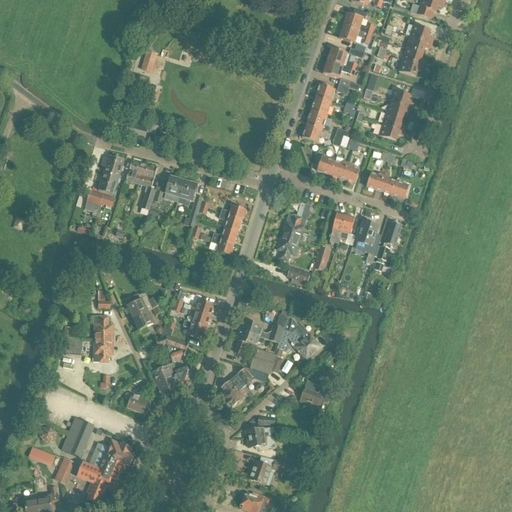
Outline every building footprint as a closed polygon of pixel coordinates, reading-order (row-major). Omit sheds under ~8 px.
[(391,6),(391,3),(382,0),(351,0),(351,3),(367,8),(369,2),(375,4),(373,7),(380,9),(381,9),(383,3),(391,6)] [(442,4),(430,0),(421,0),(419,8),(412,6),(410,14),(430,20),(430,19),(432,13),(436,14),(438,7),(441,8),(442,4)] [(347,14),(343,27),(371,36),(374,27),(367,25),(366,29),(361,27),(363,20),(365,21),(367,15),(354,10),(352,16),(347,14)] [(371,36),(343,27),(339,40),(355,45),(357,38),(362,40),(361,44),(368,46),(371,36)] [(413,27),(409,39),(429,45),(431,40),(428,39),(430,32),(413,27)] [(409,39),(406,50),(423,56),(425,49),(428,50),(429,45),(409,39)] [(387,50),(389,45),(379,42),(377,47),(387,50)] [(355,51),(354,52),(364,55),(366,49),(356,46),(357,47),(355,51)] [(327,63),(355,71),(357,66),(349,63),(351,57),(351,56),(349,56),(347,55),(331,50),(327,63)] [(349,55),(349,56),(351,56),(351,57),(362,60),(364,55),(354,52),(351,50),(350,51),(351,51),(349,56),(349,55)] [(406,50),(402,62),(422,68),(424,63),(421,62),(423,56),(406,50)] [(142,71),(150,73),(153,61),(152,61),(153,56),(148,54),(147,59),(145,59),(142,71)] [(422,68),(402,62),(399,73),(416,78),(418,72),(421,73),(422,68)] [(355,71),(327,63),(323,75),(339,80),(341,73),(353,77),(355,71)] [(379,75),(381,68),(375,66),(373,72),(379,75)] [(370,68),(365,67),(363,68),(361,73),(368,75),(370,68)] [(339,85),(338,87),(349,90),(351,84),(340,80),(340,81),(339,86),(339,85)] [(319,86),(315,100),(331,105),(335,91),(319,86)] [(349,90),(338,87),(337,92),(336,93),(347,97),(349,90)] [(149,100),(156,102),(159,93),(156,93),(156,90),(153,89),(149,100)] [(393,91),(389,103),(409,110),(411,104),(408,103),(410,97),(393,91)] [(331,105),(315,100),(310,114),(311,114),(311,113),(319,115),(318,117),(326,119),(331,105)] [(389,103),(386,115),(403,120),(405,113),(408,114),(409,110),(389,103)] [(356,112),(352,111),(345,109),(343,113),(350,115),(349,118),(353,120),(356,112)] [(310,114),(306,127),(327,134),(329,128),(323,127),(326,119),(318,117),(319,115),(311,113),(311,114),(310,114)] [(386,115),(382,126),(402,133),(404,127),(401,126),(403,120),(386,115)] [(402,133),(382,126),(378,138),(395,143),(398,136),(401,137),(402,133)] [(327,134),(306,127),(302,139),(318,144),(320,138),(326,140),(327,134)] [(380,161),(386,163),(389,156),(382,154),(380,161)] [(389,156),(386,163),(393,165),(395,158),(389,156)] [(104,159),(102,165),(121,171),(124,161),(109,157),(108,161),(104,159)] [(317,172),(330,177),(334,163),(321,158),(317,172)] [(125,183),(139,186),(141,178),(144,179),(148,167),(132,163),(125,183)] [(330,177),(342,181),(348,164),(343,163),(342,165),(334,163),(330,177)] [(348,164),(342,181),(355,185),(359,171),(352,168),(352,166),(348,164)] [(105,169),(103,175),(107,176),(119,179),(121,171),(102,165),(101,167),(105,169)] [(141,178),(139,186),(146,188),(145,193),(146,195),(141,210),(149,213),(156,193),(153,192),(150,191),(151,189),(157,169),(148,167),(144,179),(141,178)] [(366,189),(379,193),(384,176),(379,175),(378,177),(371,174),(366,189)] [(103,175),(101,183),(116,188),(117,184),(119,185),(121,180),(119,179),(107,176),(103,175)] [(379,193),(391,197),(396,183),(388,180),(389,178),(384,176),(379,193)] [(165,195),(179,199),(184,182),(171,178),(165,195)] [(184,182),(179,199),(177,204),(188,208),(190,203),(192,203),(197,186),(184,182)] [(116,188),(101,183),(98,192),(113,197),(113,196),(115,197),(117,192),(115,192),(116,188)] [(396,183),(391,197),(404,201),(409,187),(396,183)] [(86,204),(88,204),(95,206),(98,196),(90,193),(86,204)] [(154,203),(160,205),(163,194),(157,193),(154,203)] [(85,212),(93,214),(92,218),(96,220),(100,208),(101,205),(103,197),(98,196),(95,206),(88,204),(85,212)] [(109,199),(103,197),(101,205),(106,207),(109,199)] [(203,199),(196,197),(189,220),(185,219),(183,226),(194,229),(203,199)] [(114,201),(109,199),(106,207),(112,209),(114,201)] [(286,223),(281,237),(290,240),(302,204),(295,202),(292,210),(298,212),(296,217),(293,216),(293,217),(289,216),(288,221),(288,222),(288,223),(286,223)] [(303,228),(306,221),(306,219),(308,220),(310,214),(308,213),(310,207),(302,204),(290,240),(299,243),(305,244),(307,236),(302,234),(304,228),(303,228)] [(222,211),(220,216),(242,223),(246,211),(232,207),(230,213),(222,211)] [(340,239),(346,217),(336,214),(332,231),(333,231),(330,243),(338,245),(340,239)] [(227,222),(224,230),(238,235),(242,223),(220,216),(219,220),(227,222)] [(355,219),(346,217),(340,239),(346,241),(348,235),(350,236),(355,219)] [(13,229),(21,231),(24,222),(16,219),(13,229)] [(366,263),(372,265),(379,242),(379,241),(379,242),(374,240),(378,228),(363,223),(357,243),(366,246),(364,253),(369,255),(366,263)] [(391,225),(383,249),(381,248),(377,260),(386,262),(391,246),(395,248),(401,227),(391,225)] [(214,235),(212,240),(234,247),(238,235),(224,230),(222,237),(214,235)] [(200,241),(204,242),(219,247),(217,253),(230,258),(234,247),(212,240),(201,236),(200,241)] [(299,243),(290,240),(281,237),(277,251),(281,253),(279,260),(287,263),(290,255),(294,257),(299,243)] [(314,270),(323,273),(329,252),(320,249),(314,270)] [(287,279),(306,285),(310,275),(290,269),(287,279)] [(152,295),(164,298),(166,291),(154,288),(152,295)] [(365,293),(362,302),(368,303),(370,295),(365,293)] [(126,308),(132,320),(147,313),(153,310),(160,307),(156,298),(148,302),(145,294),(138,297),(140,301),(126,308)] [(191,307),(189,311),(210,318),(214,306),(199,301),(196,308),(191,307)] [(19,311),(25,314),(27,310),(21,306),(19,311)] [(160,307),(153,310),(156,316),(163,313),(160,307)] [(194,318),(192,324),(206,329),(210,318),(189,311),(188,315),(194,318)] [(288,314),(282,312),(279,321),(285,323),(288,314)] [(147,313),(132,320),(138,332),(153,325),(147,313)] [(95,326),(94,341),(113,341),(113,326),(108,326),(108,318),(93,318),(93,324),(95,324),(95,326)] [(288,319),(282,332),(292,334),(294,332),(313,355),(321,349),(302,327),(299,329),(292,320),(288,319)] [(207,329),(206,329),(192,324),(185,322),(183,327),(190,330),(188,336),(203,341),(207,329)] [(243,323),(240,333),(263,340),(278,345),(282,332),(283,330),(276,328),(273,327),(271,333),(267,335),(261,333),(263,329),(243,323)] [(292,334),(282,332),(278,345),(277,349),(282,351),(284,352),(286,353),(291,349),(286,343),(286,341),(288,340),(296,349),(306,361),(313,355),(294,332),(292,334)] [(263,340),(240,333),(237,342),(238,342),(235,354),(243,356),(246,345),(256,348),(258,343),(262,344),(263,340)] [(83,340),(59,338),(57,354),(81,356),(83,340)] [(164,339),(168,352),(172,363),(183,360),(182,360),(183,360),(188,346),(166,338),(164,339)] [(159,355),(168,352),(164,339),(155,342),(159,355)] [(113,341),(94,341),(94,356),(93,356),(93,364),(108,364),(108,356),(113,356),(113,341)] [(332,351),(330,356),(341,360),(344,349),(332,351)] [(251,367),(250,369),(267,375),(270,376),(272,377),(278,358),(276,358),(256,351),(255,356),(251,368),(251,367)] [(159,384),(160,387),(176,381),(175,378),(177,377),(176,375),(176,372),(173,365),(152,374),(157,385),(159,384)] [(186,368),(176,372),(176,375),(177,377),(179,382),(175,383),(179,392),(188,388),(186,384),(188,383),(187,382),(190,381),(193,373),(190,368),(187,370),(186,368)] [(253,381),(254,381),(264,384),(267,375),(250,369),(246,373),(253,381)] [(220,396),(219,400),(229,411),(238,404),(239,405),(242,402),(241,401),(248,395),(244,389),(253,381),(246,373),(244,370),(242,371),(243,371),(239,375),(239,374),(238,375),(228,383),(221,389),(224,392),(220,396)] [(53,381),(59,383),(62,376),(55,374),(53,381)] [(101,389),(109,389),(109,385),(109,377),(103,377),(103,385),(101,385),(101,389)] [(176,381),(160,387),(162,391),(160,392),(159,394),(160,397),(162,398),(165,397),(165,398),(179,392),(175,383),(179,382),(177,377),(175,378),(176,381)] [(134,385),(137,391),(144,387),(141,382),(134,385)] [(307,382),(305,388),(300,402),(319,410),(327,389),(307,382)] [(270,383),(267,385),(270,389),(265,393),(268,396),(275,389),(270,383)] [(130,402),(127,410),(143,416),(147,404),(139,400),(139,399),(132,396),(132,397),(126,394),(124,400),(130,402)] [(103,406),(110,408),(112,402),(105,400),(103,406)] [(258,426),(274,427),(275,420),(259,419),(258,426)] [(93,427),(75,420),(61,451),(79,459),(93,427)] [(40,437),(45,444),(53,442),(56,434),(52,427),(43,429),(40,437)] [(246,432),(247,441),(265,438),(274,437),(273,429),(266,430),(263,430),(263,429),(246,432)] [(255,450),(260,452),(277,450),(274,437),(265,438),(247,441),(248,449),(255,448),(255,450)] [(103,446),(101,451),(131,464),(133,458),(130,457),(132,451),(133,448),(122,444),(121,446),(111,442),(109,449),(103,446)] [(40,458),(39,451),(32,452),(33,459),(40,458)] [(131,464),(101,451),(93,468),(83,464),(77,478),(91,484),(87,494),(90,495),(87,501),(98,505),(102,496),(104,497),(107,490),(112,493),(120,474),(122,475),(125,467),(129,468),(131,464)] [(296,468),(305,470),(308,460),(306,460),(307,457),(302,456),(301,458),(299,457),(296,468)] [(287,474),(289,466),(261,458),(261,459),(260,464),(259,463),(259,464),(255,463),(249,481),(265,487),(270,473),(275,474),(276,471),(287,474)] [(66,460),(56,482),(63,485),(73,463),(66,460)] [(51,495),(36,497),(38,511),(51,511),(52,510),(59,509),(59,510),(56,489),(50,490),(51,495)] [(248,511),(266,511),(271,501),(252,494),(252,497),(244,494),(244,495),(246,496),(244,501),(242,500),(239,509),(248,511)] [(38,511),(36,497),(36,495),(30,496),(31,498),(23,499),(25,511),(38,511)]
